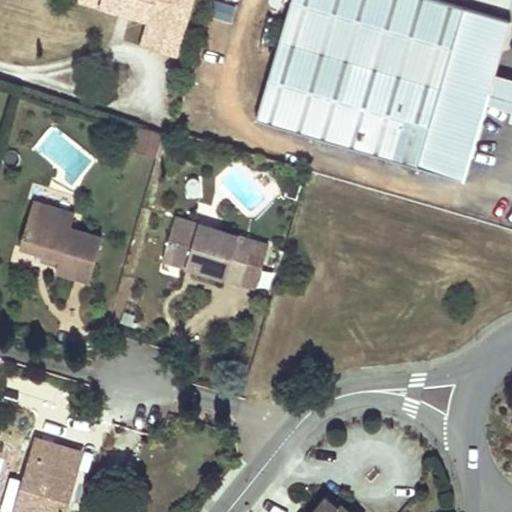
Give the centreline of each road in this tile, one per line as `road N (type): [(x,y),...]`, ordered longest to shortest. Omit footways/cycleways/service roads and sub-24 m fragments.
road 1 (residential): [(0,350),(240,408),(286,440)]
road 2 (residential): [(511,345),(416,379),(353,384),(315,410)]
road 3 (residential): [(315,410),(359,398),(401,403),(462,435)]
